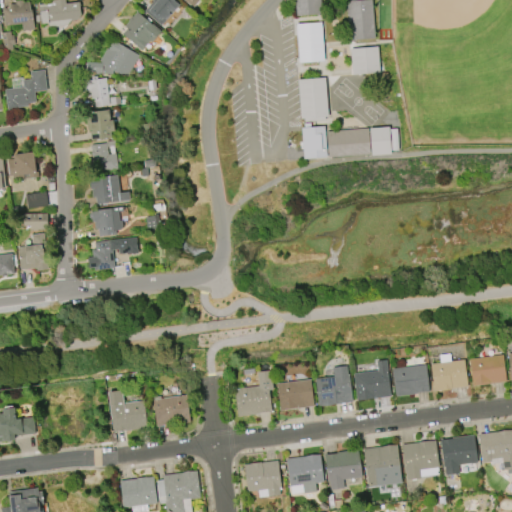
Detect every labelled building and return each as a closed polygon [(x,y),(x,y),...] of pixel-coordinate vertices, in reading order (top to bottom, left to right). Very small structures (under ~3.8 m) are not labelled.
[(34,30),(22,31),(21,23),(4,25),(2,8),(9,7),(9,4),(15,3),(15,1),(23,0),(23,2),(29,2),(30,9),(31,9),(34,30)] [(52,0),(65,0),(65,3),(79,1),(81,19),(70,21),(67,25),(48,27),(47,23),(40,24),(38,4),(53,3),(52,0)] [(173,0),(178,5),(160,26),(142,11),(151,1),(150,0),(173,0)] [(320,0),(295,0),(296,15),(322,12),(320,0)] [(372,0),(346,0),(350,39),(376,37),(372,0)] [(137,11),(160,32),(151,43),(149,41),(140,51),(121,34),(126,28),(123,26),(128,21),(127,21),(131,16),(132,17),(137,11)] [(321,21),(296,23),(299,61),(324,59),(321,21)] [(112,40),(139,55),(129,74),(118,74),(113,70),(112,74),(86,73),(87,62),(101,63),(99,61),(106,48),(108,49),(112,40)] [(378,45),(350,47),(353,73),(380,71),(378,45)] [(44,69),(47,90),(34,92),(35,102),(27,103),(27,106),(17,108),(18,109),(7,110),(4,89),(22,87),(22,80),(30,79),(29,71),(44,69)] [(325,76),(298,78),(301,118),(304,117),(304,121),(325,119),(325,116),(329,116),(325,76)] [(106,78),(109,105),(94,107),(94,99),(91,99),(90,92),(87,93),(87,90),(84,91),(83,81),(106,78)] [(89,112),(108,110),(110,120),(112,120),(114,131),(110,132),(110,138),(91,140),(89,112)] [(327,156),(304,158),(302,127),(324,125),(327,156)] [(391,153),(372,155),(370,127),(389,126),(391,153)] [(368,127),(326,130),(328,156),(370,152),(368,127)] [(118,169),(89,173),(88,162),(89,161),(89,159),(92,159),(90,145),(106,143),(108,154),(116,154),(118,169)] [(8,176),(6,160),(13,159),(12,155),(33,152),(35,172),(38,172),(39,177),(12,180),(11,175),(8,176)] [(117,175),(119,193),(128,192),(129,200),(95,205),(94,197),(92,198),(91,190),(90,190),(89,179),(117,175)] [(46,192),(25,193),(26,208),(47,208),(46,192)] [(90,211),(122,207),(122,211),(118,212),(119,221),(122,221),(122,228),(120,230),(114,231),(115,234),(98,236),(97,229),(94,229),(94,222),(91,222),(90,211)] [(22,214),(46,213),(47,230),(30,231),(30,226),(22,226),(22,214)] [(43,233),(47,270),(35,271),(35,268),(20,270),(17,247),(32,245),(31,234),(43,233)] [(114,268),(95,270),(94,267),(88,268),(87,257),(92,257),(91,250),(95,250),(94,243),(126,239),(128,253),(119,255),(118,249),(112,250),(114,268)] [(0,255),(11,254),(14,274),(7,275),(7,276),(1,277),(1,275),(0,275),(0,255)] [(466,387),(432,391),(428,364),(438,362),(438,355),(448,354),(449,361),(463,359),(466,387)] [(505,382),(471,386),(468,359),(502,354),(505,382)] [(389,396),(355,401),(351,374),(376,370),(374,361),(384,360),(389,396)] [(390,369),(424,364),(427,391),(394,396),(390,369)] [(351,402),(317,407),(313,379),(331,377),(330,368),(345,366),(346,375),(347,374),(351,402)] [(233,389),(258,386),(256,373),(270,371),(272,390),(267,390),(270,412),(236,416),(233,389)] [(275,383),(309,379),(312,406),(278,410),(275,383)] [(112,435),(109,419),(108,419),(104,392),(120,390),(122,403),(144,400),(148,430),(112,435)] [(156,427),(153,400),(155,400),(154,397),(161,396),(161,399),(187,396),(190,422),(183,423),(183,424),(156,427)] [(0,413),(2,413),(2,409),(14,408),(16,419),(32,417),(34,434),(14,436),(14,440),(12,442),(7,443),(3,441),(0,441),(0,413)] [(477,434),(511,430),(511,439),(511,468),(501,470),(500,463),(488,464),(488,462),(480,463),(477,434)] [(439,439),(473,435),(477,462),(457,464),(459,473),(444,475),(439,439)] [(401,444),(435,440),(438,467),(419,470),(420,478),(406,480),(401,444)] [(363,449),(397,445),(400,472),(381,474),(382,483),(368,485),(363,449)] [(324,454),(357,450),(361,477),(342,479),(343,488),(328,490),(324,454)] [(284,459),(318,454),(321,482),(314,483),(315,492),(302,494),(300,484),(288,486),(284,459)] [(277,460),(244,464),(247,492),(266,489),(267,498),(282,496),(277,460)] [(161,475),(196,471),(199,498),(190,500),(190,511),(165,511),(165,504),(159,505),(156,480),(161,479),(161,475)] [(118,481),(153,476),(156,504),(147,505),(148,511),(129,511),(129,507),(122,508),(118,481)] [(8,492),(38,488),(38,492),(42,492),(43,505),(41,505),(42,511),(0,511),(0,509),(10,507),(8,492)]
